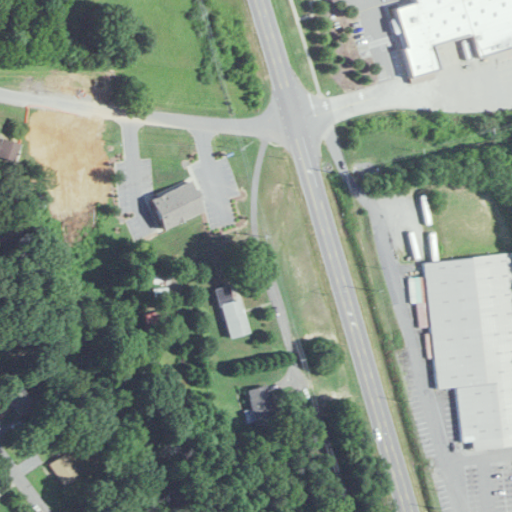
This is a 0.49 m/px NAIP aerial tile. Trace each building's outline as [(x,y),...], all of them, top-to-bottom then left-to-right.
[(511,0),(411,0),(413,7),(393,12),(411,76),(437,69),(428,38),(472,26),(479,52),(511,43),(511,0)] [(19,144),(0,138),(0,158),(14,162),(19,144)] [(150,199),(163,229),(205,212),(192,181),(150,199)] [(434,389),(456,387),(461,443),(472,442),(472,449),(511,445),(511,252),(423,261),(434,389)] [(250,332),(240,296),(233,298),(229,284),(215,288),(229,338),(250,332)] [(21,416),(35,404),(16,382),(2,395),(21,416)] [(276,424),(267,385),(247,389),(256,428),(276,424)] [(48,463),(62,486),(77,476),(63,454),(48,463)]
